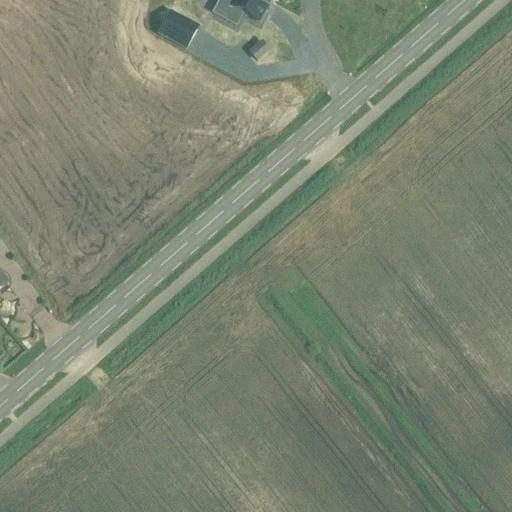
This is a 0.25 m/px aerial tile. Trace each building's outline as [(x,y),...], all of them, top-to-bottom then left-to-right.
[(150,0),(134,22),(144,30),(168,0),(150,0)] [(265,0),(245,0),(237,15),(265,30),(273,15),(275,16),(279,9),(277,8),(278,7),(265,0)] [(295,0),(288,22),(354,44),(363,15),(318,0),(295,0)] [(203,19),(238,59),(249,50),(214,10),(203,19)] [(196,30),(170,16),(158,37),(185,51),(196,30)] [(133,23),(123,36),(134,45),(144,32),(133,23)] [(255,25),(240,35),(249,48),(264,39),(255,25)] [(262,47),(250,58),(258,66),(270,55),(262,47)] [(105,52),(67,101),(81,112),(119,63),(105,52)] [(0,294),(9,288),(0,277),(0,294)]
